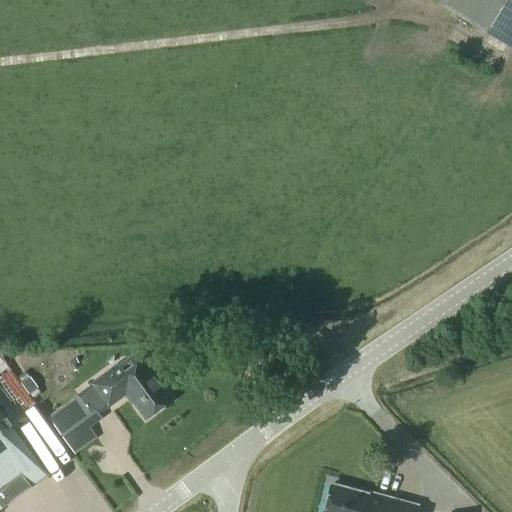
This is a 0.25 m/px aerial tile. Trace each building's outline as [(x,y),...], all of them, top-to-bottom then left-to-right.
[(511,0),(438,0),(437,2),(511,46),(511,0)] [(93,389),(51,420),(77,456),(97,442),(89,431),(101,422),(97,416),(107,409),(108,410),(126,396),(146,422),(172,403),(138,357),(113,375),(112,373),(92,388),(93,389)] [(253,357),(251,367),(261,368),(263,358),(253,357)] [(16,394),(2,403),(18,428),(32,419),(16,394)] [(0,511),(48,477),(0,411),(0,511)] [(330,487),(323,511),(414,511),(416,508),(367,495),(367,497),(330,487)]
